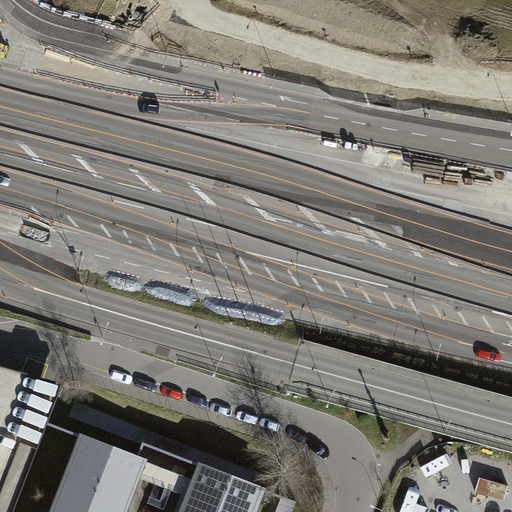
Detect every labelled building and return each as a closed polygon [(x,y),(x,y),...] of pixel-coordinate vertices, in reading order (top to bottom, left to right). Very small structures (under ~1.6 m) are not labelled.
[(0,365),(0,372),(41,388),(24,432),(42,439),(63,383),(0,365)] [(0,511),(13,511),(42,439),(24,432),(41,388),(0,372),(0,511)] [(264,489),(269,477),(75,403),(70,416),(207,468),(207,467),(264,489)] [(52,511),(117,511),(139,458),(82,436),(52,511)] [(457,492),(466,469),(437,458),(429,482),(457,492)] [(472,496),(500,503),(509,469),(481,461),(472,496)] [(189,511),(255,511),(264,489),(207,467),(207,468),(189,511)] [(451,511),(453,509),(424,495),(416,511),(451,511)] [(276,511),(291,511),(296,501),(283,496),(276,511)]
